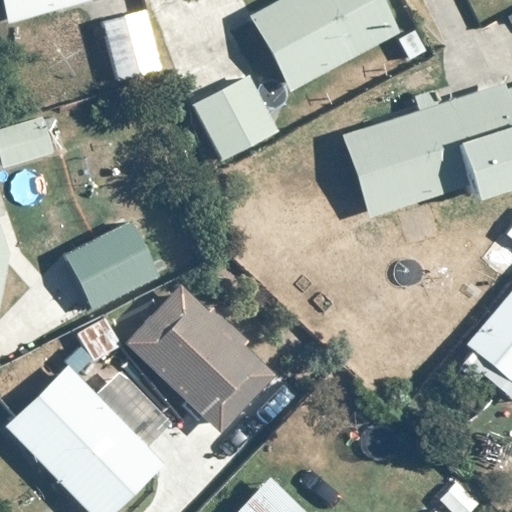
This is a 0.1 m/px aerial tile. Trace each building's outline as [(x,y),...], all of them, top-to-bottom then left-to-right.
[(264,0),(280,36),(359,0),(264,0)] [(137,9),(97,20),(114,82),(154,71),(137,9)] [(511,38),(346,89),(368,158),(511,114),(511,38)] [(271,131),(241,74),(183,105),(214,162),(271,131)] [(148,279),(122,224),(57,255),(84,310),(148,279)] [(78,307),(8,371),(92,462),(162,398),(78,307)] [(370,511),(313,465),(274,511),(370,511)]
